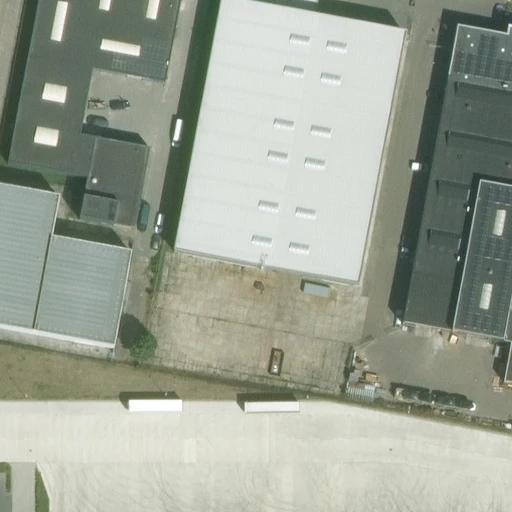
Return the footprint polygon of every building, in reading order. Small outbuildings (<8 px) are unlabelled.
[(73,68),(81,27),(85,0),(37,0),(27,59),(73,68)] [(128,36),(135,0),(85,0),(81,27),(128,36)] [(180,0),(135,0),(128,36),(172,45),(180,0)] [(314,17),(317,0),(219,0),(172,254),(357,289),(405,34),(314,17)] [(172,45),(128,36),(81,27),(73,68),(92,71),(164,85),(172,45)] [(511,30),(507,30),(506,38),(456,28),(401,326),(509,346),(502,383),(511,385),(511,30)] [(83,119),(92,71),(73,68),(27,59),(18,106),(83,119)] [(86,180),(94,139),(79,137),(83,119),(18,106),(7,165),(86,180)] [(149,150),(94,139),(86,180),(78,220),(134,231),(149,150)] [(0,329),(112,350),(130,254),(51,239),(58,198),(0,187),(0,329)]
